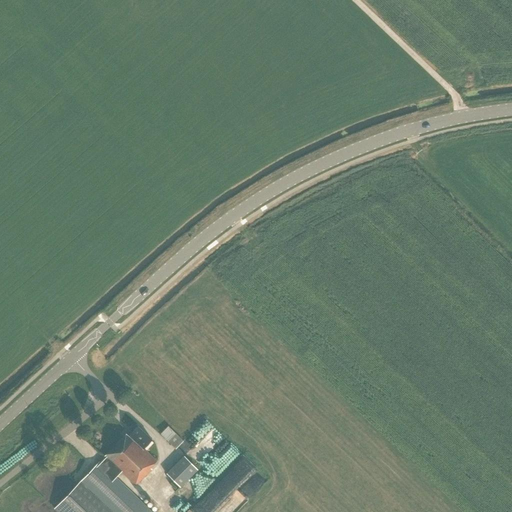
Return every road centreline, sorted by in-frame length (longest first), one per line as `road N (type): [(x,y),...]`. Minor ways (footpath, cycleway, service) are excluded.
road 1 (tertiary): [(72,355),(259,198),(394,134),(511,109)]
road 2 (unclassified): [(0,483),(93,408),(97,384),(72,355)]
road 3 (track): [(463,117),(454,96),(356,0)]
